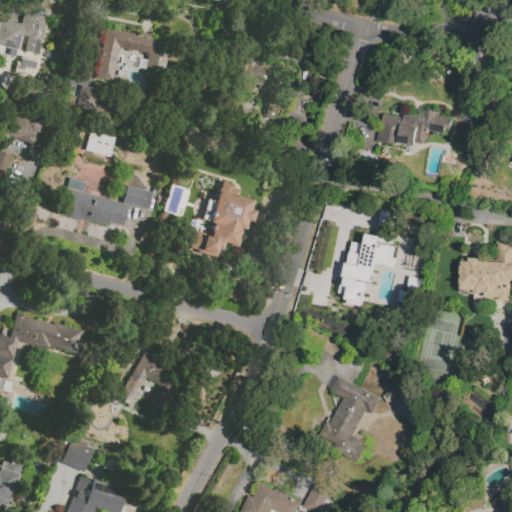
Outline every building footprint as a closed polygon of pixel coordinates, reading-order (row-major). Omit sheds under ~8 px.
[(23,12),(45,16),(38,54),(15,49),(13,57),(0,54),(0,20),(1,21),(2,16),(17,19),(16,24),(21,25),(23,12)] [(151,37),(168,41),(162,75),(143,72),(147,54),(118,49),(112,82),(96,79),(105,29),(142,36),(142,35),(144,34),(145,34),(147,34),(149,34),(150,35),(151,37)] [(244,57),(257,61),(257,63),(278,69),(271,93),(257,89),(255,95),(235,90),(244,57)] [(20,58),(36,61),(33,72),(18,69),(20,58)] [(80,86),(97,90),(98,84),(108,86),(104,112),(77,107),(80,86)] [(276,118),(277,97),(264,96),(263,118),(276,118)] [(403,112),(421,114),(422,110),(438,112),(437,116),(451,118),(448,134),(417,130),(415,146),(380,141),(383,115),(403,117),(403,112)] [(7,136),(14,115),(23,118),(24,115),(50,124),(41,148),(7,136)] [(112,136),(86,132),(83,152),(109,156),(112,136)] [(0,153),(12,157),(0,190),(0,153)] [(207,226),(218,188),(219,189),(221,182),(234,186),(233,189),(239,191),(237,196),(251,200),(249,210),(253,211),(250,224),(245,222),(243,231),(239,230),(234,248),(220,244),(217,256),(188,248),(192,230),(209,235),(211,227),(207,226)] [(63,188),(120,204),(125,186),(150,193),(145,211),(127,206),(121,227),(109,223),(108,227),(91,222),(92,218),(75,214),(73,219),(56,214),(63,188)] [(337,296),(343,269),(350,271),(359,231),(391,238),(387,257),(380,255),(374,283),(379,284),(374,304),(337,296)] [(511,243),(511,282),(510,282),(509,296),(508,296),(508,301),(497,301),(497,298),(487,298),(487,300),(473,300),(473,295),(460,294),(460,290),(459,289),(459,266),(461,266),(461,259),(468,260),(468,258),(480,258),(480,260),(497,261),(497,243),(511,243)] [(52,323),(82,331),(75,354),(49,347),(49,350),(17,342),(7,379),(0,377),(0,335),(9,338),(16,313),(25,316),(24,318),(52,325),(52,323)] [(153,389),(142,412),(158,419),(180,370),(141,351),(129,377),(153,389)] [(330,392),(338,376),(379,398),(371,413),(365,410),(352,435),(361,440),(359,445),(364,447),(356,463),(318,443),(342,398),(330,392)] [(496,412),(471,393),(459,408),(484,427),(496,412)] [(60,463),(70,439),(92,449),(82,472),(60,463)] [(0,511),(0,465),(1,466),(3,461),(7,463),(9,458),(23,464),(1,511),(0,511)] [(107,511),(95,508),(93,511),(66,511),(73,496),(78,477),(91,481),(92,480),(125,489),(117,511),(107,511)] [(312,511),(302,506),(317,478),(335,488),(328,499),(333,501),(327,511),(324,511),(322,511),(321,511),(312,511)] [(239,511),(248,495),(252,498),(260,482),(274,490),(275,488),(301,502),(295,511),(277,511),(272,509),(270,511),(239,511)] [(491,511),(511,511),(511,505),(498,494),(490,504),(495,508),(491,511)]
